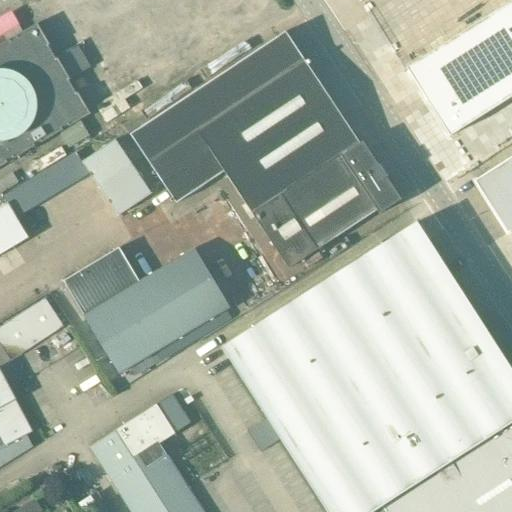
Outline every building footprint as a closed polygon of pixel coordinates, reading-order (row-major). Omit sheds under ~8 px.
[(511,0),(406,68),(449,137),(511,97),(511,0)] [(0,18),(0,37),(20,29),(14,13),(0,18)] [(0,166),(9,161),(39,143),(60,131),(70,147),(90,135),(80,119),(91,112),(78,91),(76,92),(69,80),(71,79),(91,67),(78,46),(59,58),(56,59),(50,49),(49,47),(50,47),(52,46),(39,24),(0,46),(0,166)] [(362,141),(359,142),(304,59),(285,32),(130,134),(176,203),(224,171),(252,213),(288,268),(299,262),(376,211),(379,214),(401,200),(394,189),(362,141)] [(91,174),(118,216),(151,194),(115,140),(82,162),(91,174)] [(76,153),(4,197),(8,204),(17,218),(91,174),(82,162),(76,153)] [(511,157),(475,181),(509,234),(511,231),(511,157)] [(12,173),(0,179),(0,194),(19,184),(12,173)] [(8,204),(0,209),(0,255),(29,238),(17,218),(8,204)] [(511,511),(511,372),(415,223),(222,347),(327,511),(511,511)] [(229,307),(194,248),(139,282),(119,247),(64,280),(84,314),(119,373),(229,307)] [(43,299),(0,326),(0,366),(62,327),(43,299)] [(0,432),(6,444),(31,430),(0,371),(0,432)] [(132,511),(203,511),(160,444),(191,424),(173,395),(91,448),(132,511)] [(34,499),(12,511),(39,511),(42,511),(34,499)]
